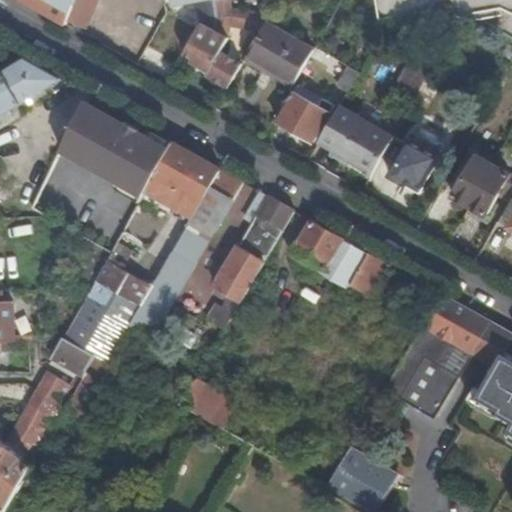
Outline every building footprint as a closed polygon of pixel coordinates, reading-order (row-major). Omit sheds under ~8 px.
[(26,0),(68,24),(70,19),(78,0),(26,0)] [(89,0),(78,0),(70,19),(81,24),(91,1),(89,0)] [(217,7),(215,0),(175,0),(177,5),(199,1),(204,0),(204,6),(206,8),(209,9),(217,7)] [(199,1),(204,23),(212,26),(209,9),(206,8),(204,6),(204,0),(199,1)] [(215,0),(217,7),(219,19),(234,16),(233,8),(231,0),(215,0)] [(265,0),(267,9),(286,5),(285,0),(265,0)] [(377,0),(384,31),(430,48),(442,53),(460,20),(455,0),(377,0)] [(455,0),(460,20),(462,17),(471,0),(455,0)] [(511,0),(471,0),(462,17),(511,45),(511,0)] [(168,12),(166,1),(157,3),(148,19),(152,21),(149,25),(158,30),(168,12)] [(204,23),(186,53),(196,59),(195,61),(211,70),(209,74),(231,87),(248,57),(249,55),(227,43),(230,38),(232,26),(234,16),(219,19),(217,7),(209,9),(212,26),(204,23)] [(246,10),(233,8),(234,16),(245,17),(246,10)] [(266,13),(246,10),(245,17),(268,21),(266,13)] [(245,17),(234,16),(232,26),(262,31),(267,23),(268,21),(245,17)] [(249,55),(248,57),(296,84),(315,49),(267,23),(262,31),(249,55)] [(128,24),(113,49),(138,63),(153,38),(128,24)] [(0,73),(0,116),(62,78),(27,57),(0,73)] [(400,78),(420,92),(430,78),(409,64),(400,78)] [(361,71),(351,66),(343,81),(352,86),(361,71)] [(297,91),(280,121),(316,140),(335,107),(328,103),(326,108),(297,91)] [(86,99),(66,142),(149,190),(156,177),(172,148),(86,99)] [(342,104),(321,141),(336,149),(333,153),(349,162),(351,157),(376,171),(397,134),(342,104)] [(411,139),(391,175),(408,185),(411,179),(424,186),(441,156),(411,139)] [(224,169),(175,142),(172,148),(156,177),(170,185),(166,190),(172,193),(167,201),(196,216),(224,169)] [(13,144),(0,151),(0,156),(11,174),(25,165),(13,144)] [(471,205),(497,159),(491,156),(489,160),(478,154),(455,196),(471,205)] [(503,163),(497,159),(471,205),(488,215),(501,193),(505,195),(507,191),(503,188),(511,173),(500,167),(503,163)] [(246,182),(224,169),(196,216),(176,251),(156,285),(178,299),(246,182)] [(220,304),(211,318),(228,328),(244,300),(297,210),(264,191),(249,217),(256,221),(218,286),(219,287),(216,292),(229,301),(225,308),(220,304)] [(511,221),(511,200),(500,222),(509,227),(511,221)] [(137,212),(130,224),(149,236),(157,223),(137,212)] [(372,295),(390,263),(315,221),(298,251),(322,265),(327,269),(329,267),(354,281),(352,284),(372,295)] [(130,224),(115,251),(87,300),(67,337),(97,355),(111,363),(133,324),(156,285),(176,251),(149,236),(130,224)] [(320,339),(352,284),(354,281),(329,267),(327,269),(322,265),(289,321),(320,339)] [(178,299),(156,285),(133,324),(156,337),(178,299)] [(0,342),(3,343),(15,342),(12,304),(4,304),(5,291),(0,290),(0,342)] [(493,321),(444,293),(388,389),(435,417),(473,355),(493,321)] [(244,300),(228,328),(219,343),(234,352),(259,310),(244,300)] [(511,347),(511,331),(493,321),(473,355),(495,368),(505,351),(509,354),(511,347)] [(97,355),(67,337),(56,357),(86,374),(97,355)] [(505,351),(495,368),(475,403),(497,416),(494,420),(510,429),(506,436),(511,440),(511,355),(509,354),(505,351)] [(148,385),(111,363),(97,355),(86,374),(82,381),(78,387),(69,404),(88,415),(109,380),(126,390),(128,386),(137,391),(135,395),(134,395),(131,398),(130,398),(122,411),(130,416),(148,385)] [(49,371),(22,419),(41,429),(51,435),(69,404),(78,387),(49,371)] [(202,416),(256,446),(270,420),(198,379),(183,404),(202,416)] [(126,390),(134,395),(135,395),(137,391),(128,386),(126,390)] [(497,416),(475,403),(473,408),(494,420),(497,416)] [(0,505),(2,509),(2,511),(7,511),(34,464),(24,457),(41,429),(22,419),(8,444),(0,438),(0,505)] [(503,442),(511,447),(511,440),(506,436),(503,442)] [(393,464),(356,442),(329,488),(370,511),(377,511),(394,486),(384,480),(393,464)] [(384,480),(394,486),(403,470),(393,464),(384,480)] [(28,478),(10,508),(16,511),(26,511),(41,486),(28,478)] [(144,511),(149,505),(138,498),(129,511),(144,511)]
